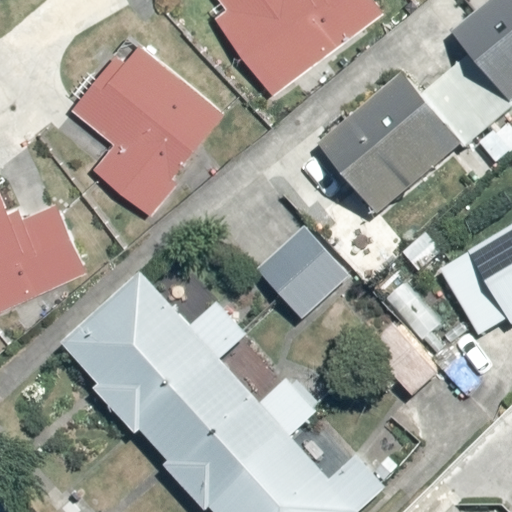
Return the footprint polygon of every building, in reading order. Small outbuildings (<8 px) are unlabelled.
[(389,13),(380,0),(226,0),(230,5),(216,14),(277,91),(389,13)] [(406,75),(323,142),(379,214),(511,105),(511,0),(493,0),(460,27),(479,50),(422,95),(406,75)] [(232,111),(140,41),(130,55),(121,50),(74,103),(117,140),(95,169),(151,209),(232,111)] [(0,307),(93,269),(62,198),(15,220),(3,180),(0,181),(0,307)] [(356,280),(311,227),(260,270),(305,323),(356,280)] [(511,229),(445,270),(483,334),(508,319),(511,325),(511,229)] [(147,273),(71,344),(212,511),(363,511),(390,489),(362,457),(333,480),(292,438),(319,413),(289,381),(266,404),(224,359),(251,336),(223,303),(193,327),(147,273)] [(445,326),(407,281),(385,299),(424,344),(445,326)] [(444,373),(396,322),(367,349),(415,400),(444,373)]
